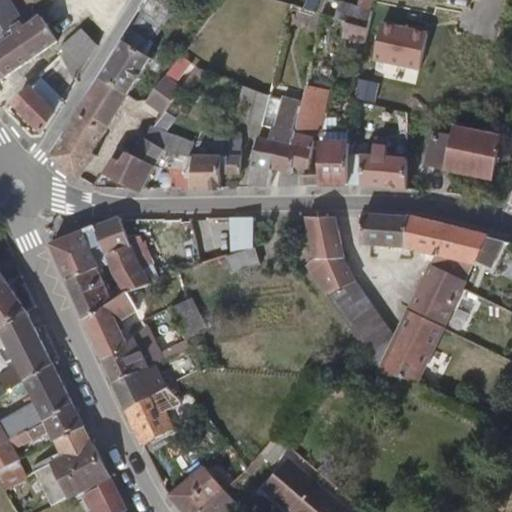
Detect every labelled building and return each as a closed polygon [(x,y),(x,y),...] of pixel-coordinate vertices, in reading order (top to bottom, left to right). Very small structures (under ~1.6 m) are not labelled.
[(13,31),(32,18),(19,0),(0,0),(0,11),(11,27),(13,31)] [(99,19),(108,26),(121,6),(112,0),(105,10),(99,19)] [(151,24),(161,31),(182,0),(148,0),(101,73),(121,86),(144,49),(137,45),(151,24)] [(13,31),(29,53),(61,30),(45,9),(32,18),(13,31)] [(0,57),(0,34),(11,27),(0,11),(0,74),(8,69),(0,57)] [(366,28),(387,34),(390,21),(369,16),(366,28)] [(317,26),(327,29),(329,23),(318,19),(317,26)] [(332,34),(342,38),(344,28),(336,25),(332,34)] [(188,51),(192,54),(208,32),(200,26),(175,57),(181,61),(188,51)] [(0,57),(8,69),(29,53),(13,31),(11,27),(0,34),(0,57)] [(361,49),(362,45),(364,35),(344,28),(342,38),(342,43),(361,49)] [(58,51),(80,70),(99,40),(88,30),(76,31),(63,39),(64,44),(58,51)] [(148,93),(165,105),(185,82),(167,69),(148,93)] [(44,125),(64,94),(38,70),(12,97),(40,126),(44,125)] [(97,149),(86,141),(117,91),(121,86),(101,73),(52,150),(82,175),(97,149)] [(370,120),(410,126),(408,103),(411,87),(366,75),(361,92),(361,125),(370,126),(370,120)] [(321,108),(316,106),(319,88),(304,85),(295,125),(316,129),(321,108)] [(248,115),(263,119),(269,96),(253,89),(248,115)] [(447,160),(495,172),(504,134),(484,128),(485,121),(467,116),(465,123),(457,120),(447,160)] [(272,180),(275,166),(279,144),(290,147),(293,135),(262,127),(250,178),(272,180)] [(136,147),(154,157),(159,144),(162,137),(144,129),(136,147)] [(306,179),(351,178),(350,131),(341,131),(341,141),(328,139),(326,160),(319,160),(318,173),(307,171),(306,179)] [(223,170),(243,170),(244,148),(236,147),(236,134),(209,133),(209,148),(181,149),(180,164),(190,165),(190,183),(191,187),(222,185),(223,170)] [(427,164),(446,167),(450,137),(431,134),(427,164)] [(308,164),(313,165),(318,141),(293,135),(290,147),(279,144),(275,166),(297,170),(299,163),(308,164)] [(362,179),(408,185),(412,150),(389,148),(390,141),(380,140),(378,145),(370,145),(370,138),(362,137),(362,179)] [(106,164),(143,186),(154,157),(136,147),(122,139),(106,164)] [(126,238),(127,238),(116,214),(77,229),(93,264),(108,257),(104,249),(126,238)] [(363,248),(415,255),(420,224),(366,217),(363,248)] [(228,259),(256,252),(257,218),(237,218),(228,259)] [(357,282),(343,259),(333,222),(301,219),(312,259),(308,269),(329,300),(357,282)] [(438,263),(480,267),(492,240),(455,229),(420,224),(415,255),(438,263)] [(66,275),(93,264),(77,229),(65,233),(62,230),(49,238),(66,275)] [(124,288),(148,270),(144,261),(139,263),(126,238),(104,249),(108,257),(124,288)] [(480,267),(499,275),(511,248),(511,246),(492,240),(480,267)] [(188,261),(195,258),(192,249),(186,251),(188,261)] [(227,276),(256,268),(256,252),(228,259),(224,260),(227,276)] [(412,317),(447,335),(467,294),(480,267),(438,263),(432,277),(412,317)] [(83,315),(109,298),(93,264),(66,275),(83,315)] [(0,328),(25,311),(6,282),(0,286),(0,328)] [(354,335),(379,319),(357,282),(329,300),(354,335)] [(124,343),(123,340),(118,326),(122,323),(109,298),(83,315),(101,353),(124,343)] [(174,306),(186,333),(204,326),(193,298),(174,306)] [(157,357),(184,343),(163,303),(137,316),(140,322),(157,357)] [(0,395),(3,394),(51,359),(25,311),(0,328),(0,337),(13,361),(0,370),(0,395)] [(384,380),(424,384),(447,335),(412,317),(396,347),(391,357),(385,348),(369,357),(384,380)] [(391,357),(396,347),(379,319),(354,335),(369,357),(385,348),(391,357)] [(112,379),(143,364),(129,333),(123,340),(124,343),(101,353),(112,379)] [(43,420),(72,401),(51,359),(3,394),(7,400),(26,388),(43,420)] [(125,405),(149,391),(143,381),(148,378),(147,374),(156,369),(151,360),(143,364),(112,379),(125,405)] [(125,405),(133,423),(182,393),(161,385),(149,391),(125,405)] [(57,439),(83,424),(72,401),(43,420),(28,428),(37,441),(53,431),(57,439)] [(265,440),(276,449),(289,435),(276,424),(265,440)] [(272,454),(276,449),(265,440),(262,445),(272,454)] [(102,481),(100,478),(107,473),(91,441),(57,460),(55,461),(62,475),(74,468),(84,486),(86,490),(102,481)] [(0,446),(0,471),(17,462),(5,443),(0,446)] [(304,511),(356,511),(295,456),(271,481),(304,511)] [(164,486),(186,511),(226,482),(205,459),(164,486)] [(43,487),(62,475),(55,461),(27,477),(22,479),(40,510),(53,503),(43,487)] [(22,479),(27,477),(24,472),(17,462),(0,471),(0,489),(1,491),(22,479)] [(72,493),(84,486),(74,468),(62,475),(72,493)] [(77,511),(104,511),(122,502),(107,473),(100,478),(102,481),(86,490),(84,486),(72,493),(68,495),(77,511)] [(68,495),(72,493),(62,475),(43,487),(53,503),(68,495)] [(186,511),(187,511),(212,511),(235,494),(226,482),(186,511)]
